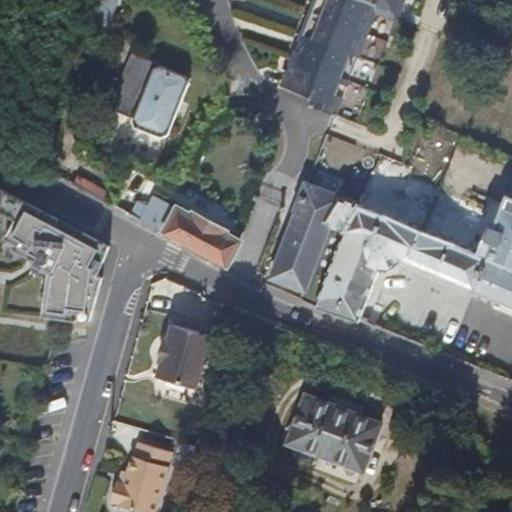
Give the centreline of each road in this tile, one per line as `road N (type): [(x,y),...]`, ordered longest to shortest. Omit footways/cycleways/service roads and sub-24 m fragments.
road 1 (unclassified): [(511,416),(127,234)]
road 2 (residential): [(127,234),(54,511)]
road 3 (unclassified): [(0,177),(127,234)]
